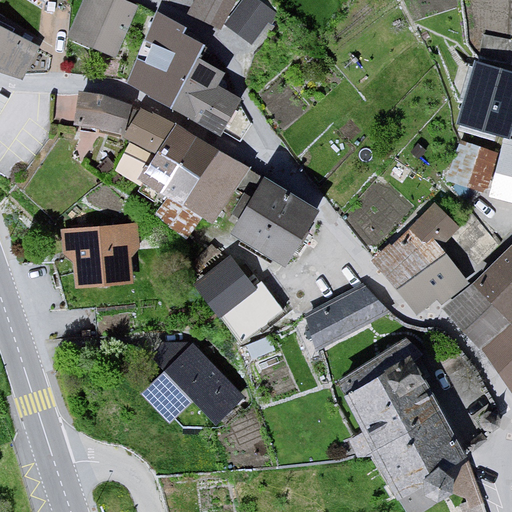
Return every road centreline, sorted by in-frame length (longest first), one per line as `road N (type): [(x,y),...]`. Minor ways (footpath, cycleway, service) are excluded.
road 1 (residential): [(0,86),(124,91),(281,174),(329,217),(400,307),(463,341),(511,404)]
road 2 (secondary): [(0,294),(58,464)]
road 3 (residential): [(58,464),(122,465),(138,480),(150,511)]
